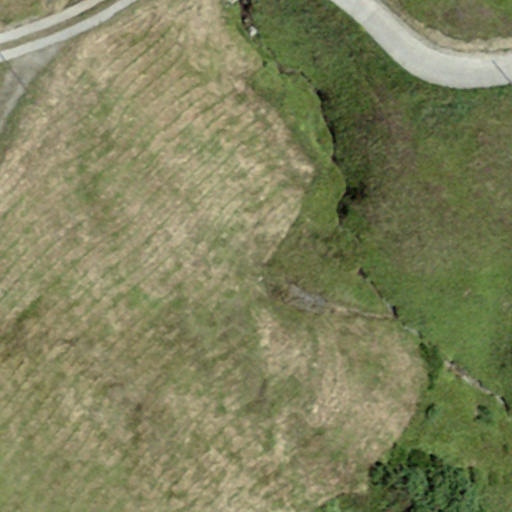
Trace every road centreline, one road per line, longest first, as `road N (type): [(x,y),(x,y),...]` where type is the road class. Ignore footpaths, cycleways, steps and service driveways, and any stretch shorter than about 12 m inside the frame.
road 1 (track): [(357,0),(433,65),(511,58)]
road 2 (track): [(0,44),(44,40),(114,0)]
